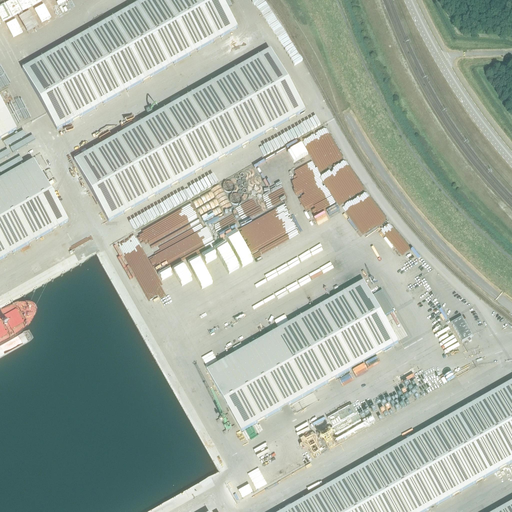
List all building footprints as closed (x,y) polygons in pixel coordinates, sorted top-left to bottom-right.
[(0,19),(23,9),(20,3),(23,1),(21,0),(10,0),(0,5),(0,19)] [(144,0),(22,69),(57,130),(237,29),(220,0),(144,0)] [(92,0),(67,13),(76,31),(107,15),(103,6),(106,4),(103,0),(92,0)] [(12,48),(44,33),(42,28),(10,43),(12,48)] [(74,161),(108,222),(304,111),(270,50),(74,161)] [(0,139),(16,130),(0,101),(0,139)] [(0,179),(0,260),(68,222),(33,161),(0,179)] [(182,204),(185,211),(196,207),(194,200),(182,204)] [(116,242),(123,257),(158,240),(161,245),(172,240),(161,219),(116,242)] [(183,253),(194,248),(192,243),(181,248),(183,253)] [(365,276),(370,274),(367,264),(362,266),(365,276)] [(207,371),(242,432),(399,343),(364,282),(207,371)] [(462,317),(451,324),(462,342),(467,339),(469,342),(472,340),(470,338),(473,336),(462,317)] [(511,381),(282,511),(424,511),(511,462),(511,381)] [(511,511),(511,502),(494,511),(511,511)]
